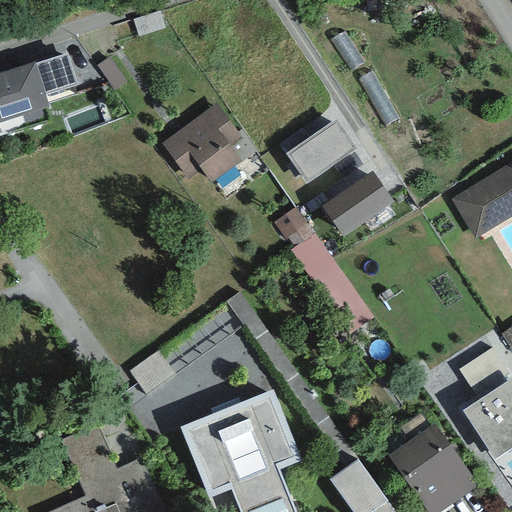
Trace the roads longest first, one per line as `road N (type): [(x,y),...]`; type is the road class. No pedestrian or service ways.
road 1 (residential): [(0,198),(100,394)]
road 2 (residential): [(168,0),(0,54)]
